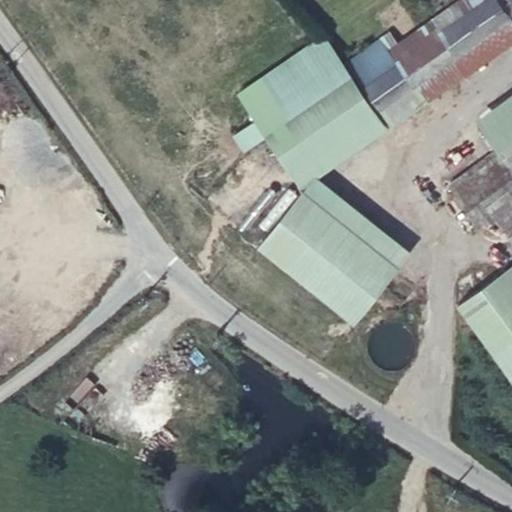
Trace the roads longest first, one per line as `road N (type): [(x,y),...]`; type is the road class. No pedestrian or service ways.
road 1 (unclassified): [(511,493),(423,443),(151,256)]
road 2 (tertiary): [(151,256),(0,36)]
road 3 (tertiary): [(0,391),(151,256)]
